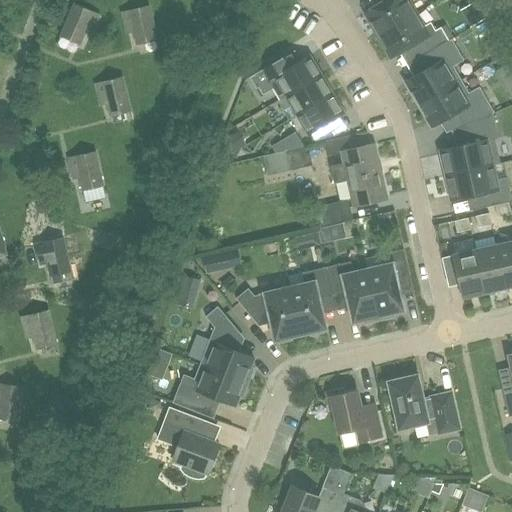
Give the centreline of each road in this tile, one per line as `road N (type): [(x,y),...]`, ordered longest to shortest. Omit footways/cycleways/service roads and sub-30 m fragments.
road 1 (residential): [(448,335),(406,124),(325,0)]
road 2 (residential): [(243,511),(248,473),(286,385),(309,369),(448,335)]
road 3 (residential): [(42,0),(0,124)]
